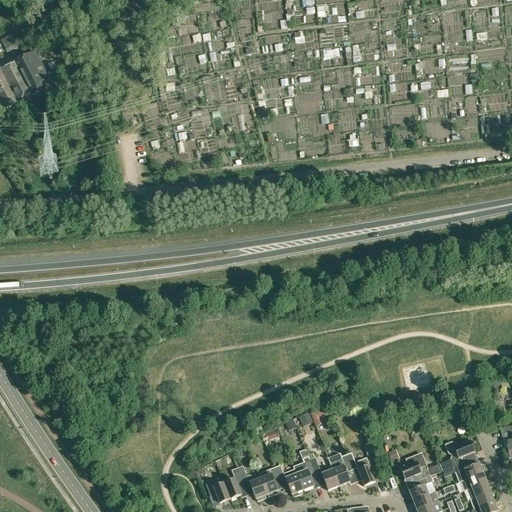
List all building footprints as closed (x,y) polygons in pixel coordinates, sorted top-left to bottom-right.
[(51,9),(38,15),(44,29),(57,23),(51,9)] [(10,89),(17,102),(30,95),(31,97),(52,86),(34,52),(14,63),(15,64),(24,82),(10,89)] [(73,68),(82,84),(92,78),(83,63),(73,68)] [(24,82),(15,64),(1,71),(1,70),(0,70),(0,104),(3,111),(18,103),(17,102),(10,89),(24,82)] [(86,96),(81,97),(84,115),(100,112),(99,100),(94,101),(93,97),(87,98),(86,96)] [(500,382),(487,384),(489,392),(501,390),(500,382)] [(318,409),(310,412),(315,427),(322,425),(319,417),(328,416),(326,408),(318,409)] [(309,413),(299,417),(303,427),(313,423),(309,413)] [(293,420),(285,423),(288,432),(296,429),(293,420)] [(511,426),(500,429),(504,450),(507,449),(511,448),(511,426)] [(442,472),(453,468),(467,462),(465,457),(474,453),(470,442),(463,445),(461,439),(445,445),(448,455),(452,456),(450,460),(439,464),(442,472)] [(375,454),(371,446),(364,448),(367,456),(375,454)] [(395,450),(388,453),(391,461),(399,458),(395,450)] [(351,454),(345,456),(351,471),(357,469),(362,481),(364,487),(375,483),(369,466),(366,459),(357,463),(355,464),(351,454)] [(340,455),(328,459),(328,460),(332,471),(339,487),(340,486),(341,489),(350,486),(349,483),(350,483),(347,476),(346,473),(351,471),(345,456),(341,458),(340,455)] [(416,482),(425,479),(430,477),(441,472),(438,465),(427,469),(421,455),(398,464),(404,481),(414,477),(416,482)] [(304,464),(293,468),(294,471),(296,475),(303,491),(314,487),(310,478),(315,476),(311,464),(309,460),(308,458),(303,460),(304,464)] [(314,459),(309,460),(311,464),(315,476),(321,473),(320,470),(315,458),(314,459)] [(469,468),(467,462),(453,468),(459,483),(460,483),(483,474),(482,472),(483,471),(484,470),(483,466),(481,465),(479,466),(479,464),(469,468)] [(280,466),(275,468),(279,480),(285,478),(284,475),(280,466)] [(265,496),(266,496),(260,479),(254,481),(253,477),(249,476),(246,477),(243,467),(237,469),(243,484),(248,482),(255,500),(256,500),(257,503),(266,499),(265,496)] [(269,471),(258,475),(260,479),(266,496),(267,495),(268,498),(278,495),(277,492),(277,491),(274,482),(279,480),(275,468),(269,471)] [(235,479),(224,484),(230,500),(241,496),(238,486),(243,484),(237,469),(231,471),(235,479)] [(294,471),(284,475),(285,478),(285,479),(289,490),(292,496),(292,495),(294,498),(303,494),(302,492),(303,491),(296,475),(294,471)] [(327,473),(321,475),(325,485),(328,491),(339,487),(332,471),(327,473)] [(464,492),(469,490),(486,483),(483,474),(460,483),(464,492)] [(216,495),(219,504),(230,500),(224,484),(219,485),(213,488),(211,483),(205,486),(210,497),(216,495)] [(486,483),(469,490),(473,499),(490,493),(486,483)] [(409,492),(413,502),(430,495),(426,485),(409,492)] [(433,504),(437,503),(438,502),(435,493),(430,495),(413,502),(416,511),(433,504)] [(474,510),(477,509),(494,502),(490,493),(473,499),(470,501),(474,510)] [(497,511),(494,502),(477,509),(474,510),(472,511),(497,511)] [(416,511),(440,511),(437,503),(433,504),(416,511)]
